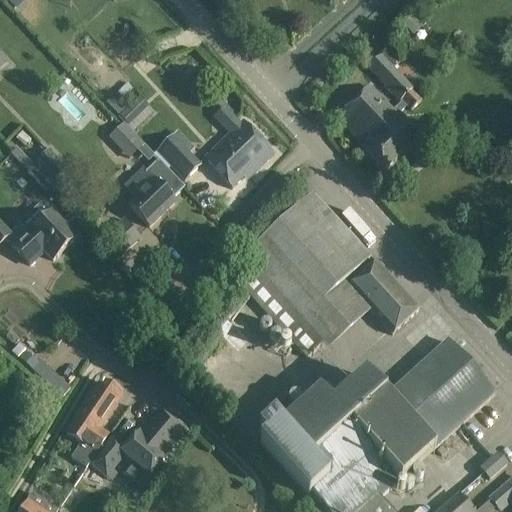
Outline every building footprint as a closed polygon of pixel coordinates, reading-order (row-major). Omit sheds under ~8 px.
[(412,91),(381,57),(367,70),(399,105),(401,103),(410,113),(421,102),(411,92),(412,91)] [(422,136),(375,86),(341,118),(367,146),(364,149),(385,171),(422,136)] [(274,155),(244,122),(204,159),(233,189),(253,171),(255,173),(274,155)] [(123,125),(107,139),(127,160),(142,146),(123,125)] [(171,140),(156,156),(182,183),(198,168),(171,140)] [(72,175),(50,151),(34,167),(55,190),(72,175)] [(148,175),(143,169),(123,189),(135,204),(130,210),(150,227),(174,203),(148,175)] [(420,312),(377,264),(315,195),(243,257),(245,258),(232,277),(305,358),(320,344),(327,352),(336,344),(316,320),(349,290),(392,335),(420,312)] [(76,241),(51,214),(13,250),(29,267),(44,253),(52,262),(76,241)] [(139,236),(125,221),(105,239),(119,254),(139,236)] [(0,246),(9,237),(0,227),(0,246)] [(390,511),(379,499),(495,393),(446,340),(385,396),(364,375),(332,404),(318,390),(281,425),(277,429),(273,422),(257,436),(263,443),(258,448),(307,502),(313,497),(327,511),(390,511)] [(25,354),(19,361),(31,372),(38,365),(25,354)] [(121,397),(101,383),(65,434),(83,447),(77,454),(88,462),(106,437),(96,429),(102,419),(104,420),(121,397)] [(185,430),(158,411),(135,443),(124,460),(149,481),(164,464),(162,462),(185,430)] [(506,466),(497,456),(480,471),(489,481),(506,466)] [(511,481),(489,501),(499,511),(511,500),(511,481)] [(470,511),(458,497),(441,511),(470,511)]
